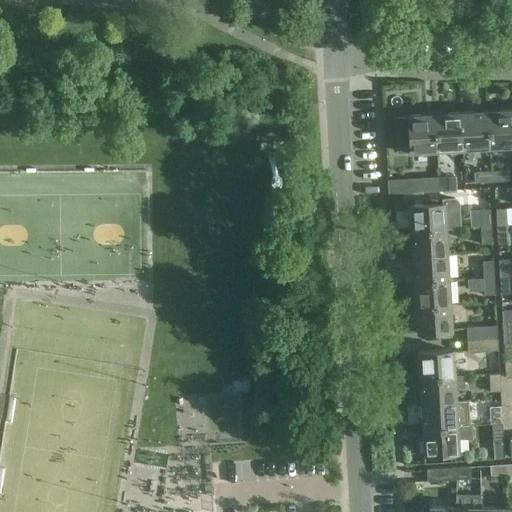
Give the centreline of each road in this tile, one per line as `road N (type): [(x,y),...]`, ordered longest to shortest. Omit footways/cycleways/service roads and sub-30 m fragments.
road 1 (tertiary): [(359,511),(331,64)]
road 2 (residential): [(331,64),(511,66)]
